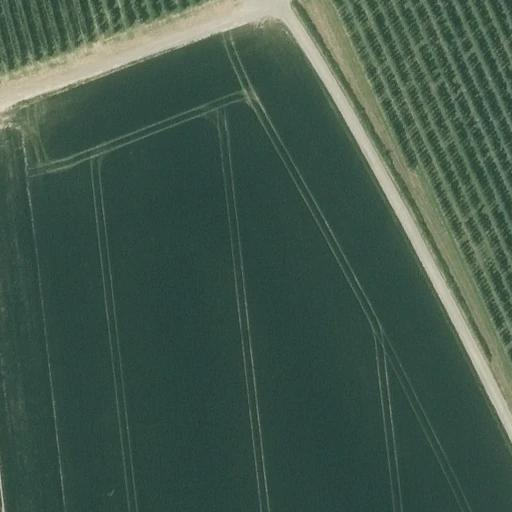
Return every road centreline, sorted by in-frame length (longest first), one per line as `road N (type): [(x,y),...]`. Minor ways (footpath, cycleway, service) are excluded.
road 1 (residential): [(511,429),(483,362),(281,0)]
road 2 (track): [(0,99),(276,0)]
